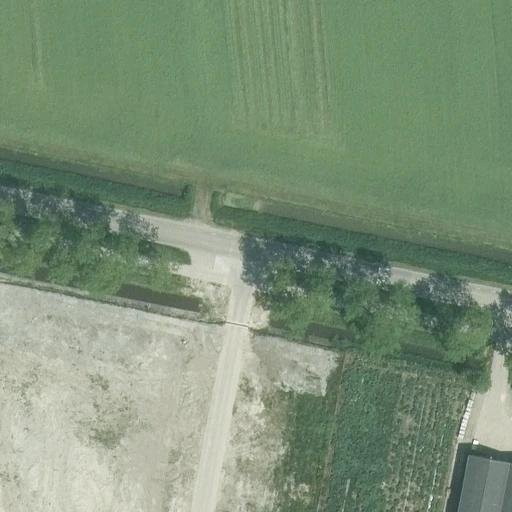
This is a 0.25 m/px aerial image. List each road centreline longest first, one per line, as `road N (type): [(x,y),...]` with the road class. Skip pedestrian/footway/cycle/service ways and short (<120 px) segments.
road 1 (tertiary): [(252,249),(511,302)]
road 2 (tertiary): [(0,198),(252,249)]
road 3 (residential): [(202,511),(245,285)]
